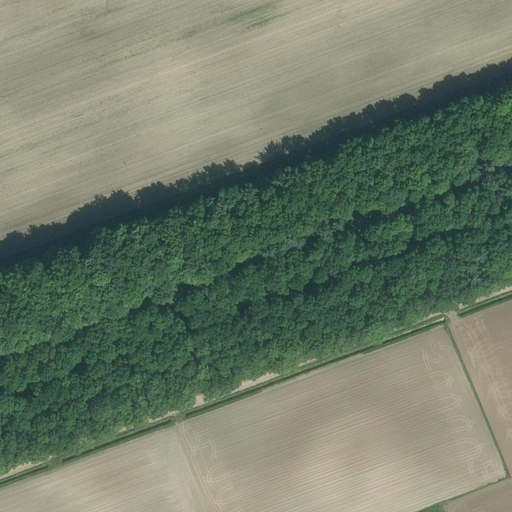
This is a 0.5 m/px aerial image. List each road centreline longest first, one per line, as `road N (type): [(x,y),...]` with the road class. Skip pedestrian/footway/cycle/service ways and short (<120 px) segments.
road 1 (track): [(0,262),(511,71)]
road 2 (track): [(0,472),(511,281)]
road 3 (track): [(511,162),(0,352)]
